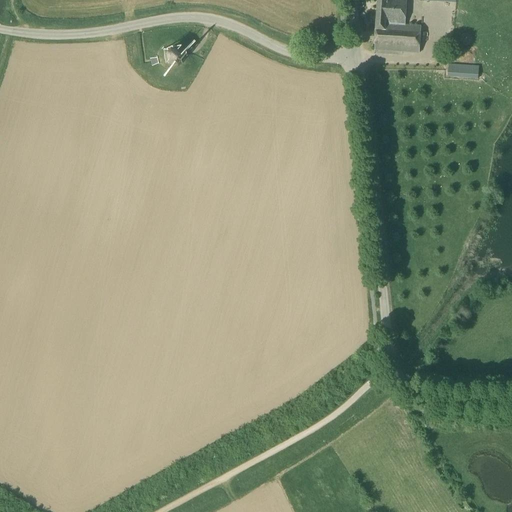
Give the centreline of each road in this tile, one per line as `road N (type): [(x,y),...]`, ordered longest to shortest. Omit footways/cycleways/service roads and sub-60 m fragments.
road 1 (tertiary): [(511,405),(430,403),(393,372),(359,59)]
road 2 (unclassified): [(359,59),(296,56),(202,19),(69,36),(0,31)]
road 3 (track): [(381,378),(326,421),(163,511)]
